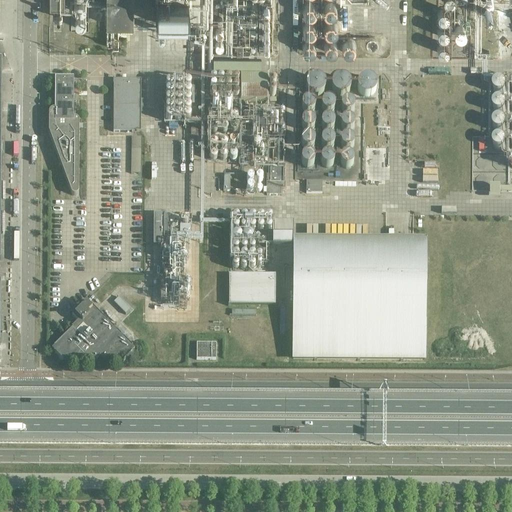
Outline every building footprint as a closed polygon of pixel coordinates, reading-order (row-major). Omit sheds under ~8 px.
[(64,8),(64,0),(49,0),(49,8),(64,8)] [(133,25),(132,0),(106,0),(106,25),(107,25),(114,25),(133,25)] [(156,0),(157,23),(187,23),(187,3),(167,2),(166,0),(156,0)] [(482,0),(483,13),(492,14),(492,0),(482,0)] [(84,13),(85,12),(85,11),(85,10),(85,9),(85,8),(85,7),(84,6),(83,5),(82,4),(80,4),(79,4),(78,4),(77,5),(76,6),(75,6),(75,8),(74,9),(74,10),(75,12),(76,13),(76,14),(77,15),(78,15),(79,15),(80,15),(81,15),(82,15),(83,14),(84,14),(84,13)] [(314,15),(315,14),(316,13),(316,12),(316,11),(316,10),(316,9),(316,8),(315,7),(315,6),(314,5),(313,5),(312,4),(311,4),(310,4),(309,4),(308,4),(306,5),(305,6),(304,7),(303,8),(303,9),(303,10),(303,11),(303,12),(303,13),(304,14),(304,15),(305,16),(306,16),(307,17),(308,17),(309,17),(311,17),(313,16),(314,16),(314,15)] [(335,15),(336,14),(337,13),(337,12),(337,11),(337,10),(337,9),(337,8),(336,8),(336,7),(335,6),(335,5),(334,5),(333,4),(331,4),(330,4),(329,4),(328,4),(327,5),(326,6),(325,7),(324,8),(324,10),(324,11),(324,12),(324,13),(324,14),(325,14),(325,15),(326,16),(327,16),(328,17),(330,17),(331,17),(332,17),(334,16),(335,15)] [(447,18),(448,17),(448,16),(448,15),(448,14),(448,13),(447,11),(447,10),(446,10),(444,9),(443,9),(442,9),(441,9),(440,10),(439,10),(439,11),(438,11),(438,12),(437,13),(437,14),(437,15),(437,16),(438,17),(438,18),(439,18),(439,19),(440,20),(441,20),(442,20),(443,20),(444,20),(445,20),(446,19),(447,19),(447,18)] [(256,19),(256,11),(233,11),(233,19),(256,19)] [(85,28),(86,27),(86,26),(86,25),(86,24),(86,23),(86,22),(85,21),(85,20),(84,20),(83,19),(81,19),(80,19),(79,19),(78,20),(77,20),(76,21),(76,22),(75,24),(75,25),(75,26),(76,26),(76,27),(77,28),(77,29),(78,29),(79,30),(80,30),(81,30),(82,30),(83,29),(84,29),(85,28)] [(314,34),(315,33),(315,32),(316,32),(316,31),(316,30),(316,29),(316,28),(316,27),(315,26),(315,25),(314,25),(313,24),(312,23),(311,23),(310,23),(309,23),(307,23),(306,23),(305,24),(305,25),(304,26),(303,27),(303,28),(303,29),(303,30),(303,31),(303,32),(304,33),(305,34),(306,35),(307,35),(308,36),(309,36),(310,36),(311,36),(312,35),(313,35),(314,34)] [(336,34),(336,33),(337,32),(337,31),(337,30),(337,29),(337,28),(337,27),(337,26),(336,25),(335,25),(334,24),(333,23),(332,23),(331,23),(329,23),(328,23),(327,24),(326,25),(325,26),(325,27),(324,28),(324,29),(324,30),(324,31),(324,32),(325,32),(326,34),(326,35),(327,35),(328,36),(329,36),(330,36),(332,36),(333,36),(335,35),(336,34)] [(447,35),(448,33),(448,32),(448,31),(448,30),(448,29),(447,29),(446,28),(446,27),(445,27),(444,26),(442,26),(441,26),(440,27),(439,28),(438,29),(437,30),(437,31),(437,32),(437,33),(437,34),(438,34),(438,35),(439,36),(440,37),(441,37),(442,37),(443,37),(444,37),(445,37),(446,36),(447,35)] [(464,35),(465,35),(465,34),(465,33),(465,32),(465,31),(465,30),(465,29),(464,28),(463,28),(463,27),(462,27),(460,26),(459,26),(458,27),(457,27),(456,28),(455,29),(455,30),(454,31),(454,32),(454,33),(455,34),(455,35),(456,36),(457,36),(457,37),(458,37),(459,37),(460,37),(461,37),(462,37),(463,37),(463,36),(464,35)] [(223,48),(223,47),(223,46),(224,45),(223,45),(223,44),(223,43),(222,42),(221,42),(220,42),(219,41),(219,42),(218,42),(217,42),(216,43),(216,44),(215,45),(215,46),(215,47),(216,47),(216,48),(217,49),(218,49),(219,50),(220,50),(221,49),(222,49),(223,48)] [(314,52),(315,51),(315,50),(316,49),(316,48),(316,47),(316,46),(315,46),(315,45),(315,44),(314,43),(313,42),(312,42),(312,41),(310,41),(309,41),(307,41),(306,42),(305,42),(304,43),(303,44),(303,45),(303,46),(302,46),(302,47),(302,48),(302,49),(303,49),(303,50),(303,51),(304,52),(305,53),(306,53),(307,54),(308,54),(309,54),(310,54),(311,54),(312,53),(313,53),(314,52)] [(335,52),(336,51),(337,50),(337,49),(337,48),(337,47),(337,46),(337,45),(336,44),(335,43),(334,42),(333,41),(332,41),(331,41),(330,41),(329,41),(327,42),(326,43),(325,44),(324,45),(324,46),(324,47),(324,48),(324,49),(324,50),(325,50),(325,52),(326,52),(326,53),(327,53),(328,54),(329,54),(330,54),(331,54),(332,54),(333,54),(334,53),(335,52)] [(354,51),(354,50),(355,50),(355,49),(355,48),(355,47),(355,46),(355,45),(354,44),(354,43),(353,42),(352,42),(351,41),(350,41),(348,41),(347,41),(346,41),(345,41),(344,42),(343,43),(343,44),(342,45),(342,46),(342,47),(342,48),(342,49),(343,51),(344,52),(345,53),(346,54),(347,54),(348,54),(349,54),(350,54),(352,53),(353,52),(354,51)] [(378,51),(378,50),(378,49),(378,48),(378,47),(378,46),(378,45),(377,44),(377,43),(376,43),(375,43),(375,42),(374,42),(373,42),(371,42),(370,42),(369,43),(368,44),(367,45),(367,46),(366,46),(366,47),(366,48),(366,49),(367,49),(367,50),(367,51),(368,52),(369,53),(371,54),(372,54),(373,54),(374,54),(375,53),(376,52),(377,52),(378,51)] [(250,53),(250,43),(233,43),(233,53),(250,53)] [(447,53),(447,52),(448,51),(448,50),(448,49),(448,48),(448,47),(447,46),(446,45),(445,44),(444,44),(443,43),(442,43),(441,44),(440,44),(439,45),(438,46),(437,47),(437,48),(437,49),(437,50),(437,51),(438,52),(438,53),(439,53),(440,54),(441,54),(442,54),(442,55),(444,54),(445,54),(446,53),(447,53)] [(262,77),(262,56),(213,56),(214,77),(240,77),(262,77)] [(267,103),(267,77),(262,77),(240,77),(240,103),(267,103)] [(323,95),(324,94),(324,93),(325,92),(325,91),(325,90),(326,89),(325,88),(325,87),(325,86),(325,85),(324,84),(324,83),(323,82),(322,81),(321,80),(320,80),(319,79),(318,79),(317,79),(316,79),(315,79),(314,79),(313,79),(312,79),(311,80),(310,81),(309,81),(308,82),(307,83),(307,84),(306,85),(306,86),(306,87),(306,89),(306,90),(306,92),(307,93),(308,95),(309,96),(310,97),(312,98),(313,98),(315,98),(317,98),(318,98),(319,98),(320,97),(321,97),(323,96),(323,95)] [(348,95),(349,94),(350,93),(350,92),(351,91),(351,90),(351,89),(351,88),(351,87),(350,86),(350,85),(350,84),(349,83),(348,82),(347,81),(347,80),(346,80),(345,79),(344,79),(342,79),(341,79),(340,79),(339,79),(338,79),(337,80),(336,80),(335,81),(334,81),(333,82),(333,83),(332,84),(332,85),(331,86),(331,87),(331,89),(331,90),(332,92),(332,93),(333,95),(334,96),(336,97),(337,98),(339,98),(340,98),(342,98),(344,98),(345,98),(346,97),(347,97),(348,96),(348,95)] [(373,96),(375,94),(376,93),(376,92),(376,91),(376,89),(376,88),(376,87),(376,86),(376,85),(375,84),(375,83),(374,82),(373,81),(372,81),(372,80),(371,79),(369,79),(368,79),(367,79),(366,79),(365,79),(364,79),(363,79),(362,80),(361,80),(360,81),(359,82),(359,83),(358,84),(357,85),(357,86),(357,87),(357,89),(357,90),(357,92),(358,93),(359,95),(360,96),(362,97),(363,98),(365,98),(366,98),(368,98),(369,98),(371,97),(372,97),(373,96)] [(78,190),(79,128),(79,125),(73,125),(73,122),(73,119),(73,111),(73,89),(73,80),(55,80),(55,111),(53,110),(52,111),(51,111),(50,112),(49,113),(49,114),(49,115),(49,133),(63,171),(71,194),(72,194),(73,194),(74,194),(75,194),(76,194),(77,193),(78,192),(78,191),(78,190)] [(141,133),(141,80),(113,80),(113,124),(131,125),(131,133),(141,133)] [(505,93),(505,92),(506,91),(506,90),(506,89),(506,88),(506,87),(506,86),(505,85),(504,84),(503,84),(502,83),(501,83),(500,83),(499,83),(498,83),(497,83),(496,83),(496,84),(495,85),(494,86),(494,87),(493,88),(493,89),(493,90),(494,90),(494,91),(494,92),(495,94),(496,94),(497,95),(499,95),(500,95),(501,95),(502,95),(503,94),(504,94),(505,93)] [(505,112),(505,111),(506,110),(506,109),(506,108),(506,107),(506,106),(506,105),(505,104),(504,103),(503,102),(502,102),(501,101),(499,101),(498,101),(496,102),(496,103),(495,103),(494,104),(494,105),(493,106),(493,107),(493,108),(493,109),(494,110),(494,111),(495,112),(496,113),(497,113),(497,114),(499,114),(500,114),(502,114),(503,113),(504,113),(504,112),(505,112)] [(315,111),(315,110),(315,109),(315,108),(315,107),(315,106),(314,104),(313,104),(312,103),(311,102),(310,102),(309,102),(307,102),(306,102),(305,103),(304,104),(303,104),(302,105),(302,106),(302,107),(302,108),(302,109),(302,110),(302,111),(303,113),(304,114),(305,114),(306,115),(308,115),(310,115),(311,115),(312,114),(313,113),(314,113),(314,112),(314,111),(315,111)] [(334,111),(335,110),(335,109),(335,108),(335,107),(334,106),(334,105),(333,104),(332,103),(331,102),(329,102),(328,102),(327,102),(325,102),(324,103),(323,104),(322,105),(322,106),(321,107),(321,108),(321,109),(322,110),(322,111),(322,112),(323,112),(324,113),(324,114),(325,115),(327,115),(328,115),(329,115),(330,115),(332,114),(333,113),(334,112),(334,111)] [(354,111),(354,110),(354,109),(354,108),(354,107),(354,106),(353,105),(353,104),(351,103),(350,102),(349,102),(348,102),(347,102),(346,102),(344,103),(343,103),(342,104),(342,106),(341,106),(341,108),(341,109),(341,110),(341,111),(342,113),(343,113),(344,114),(345,115),(346,115),(347,115),(349,115),(350,115),(351,114),(352,114),(353,113),(354,112),(354,111)] [(266,137),(266,110),(253,110),(252,136),(266,137)] [(314,129),(315,128),(315,127),(315,126),(315,125),(315,124),(314,124),(314,123),(314,122),(313,121),(312,120),(310,120),(309,119),(308,119),(306,120),(305,120),(304,121),(303,122),(302,123),(302,124),(301,125),(301,126),(301,127),(301,128),(302,128),(302,129),(303,130),(304,131),(305,132),(306,133),(307,133),(308,133),(309,133),(310,133),(312,132),(313,131),(313,130),(314,129)] [(334,129),(334,128),(334,127),(334,126),(334,125),(334,124),(334,123),(333,122),(332,121),(330,120),(329,120),(328,120),(327,120),(326,120),(325,120),(323,121),(322,122),(322,123),(321,124),(321,125),(321,126),(321,127),(321,128),(322,129),(322,130),(322,131),(323,131),(324,132),(325,133),(326,133),(328,133),(329,133),(330,133),(331,132),(332,132),(333,131),(334,130),(334,129)] [(354,129),(354,128),(354,127),(354,126),(354,124),(353,123),(353,122),(352,122),(351,121),(350,120),(349,120),(348,120),(347,120),(346,120),(344,121),(343,121),(342,122),(342,123),(341,123),(341,124),(341,125),(341,126),(341,127),(341,128),(341,129),(341,130),(342,130),(342,131),(343,132),(344,132),(345,133),(346,133),(347,133),(348,133),(349,133),(351,133),(352,132),(353,131),(353,130),(354,129)] [(504,131),(505,130),(506,129),(506,128),(506,127),(506,126),(506,125),(506,124),(505,123),(505,122),(504,121),(503,121),(502,120),(500,120),(499,120),(498,120),(496,121),(495,121),(494,122),(494,123),(494,124),(493,125),(493,126),(493,127),(493,128),(494,128),(494,129),(495,130),(495,131),(496,132),(497,132),(498,132),(500,133),(501,133),(502,132),(503,132),(503,131),(504,131)] [(236,134),(237,134),(237,133),(238,132),(238,131),(238,130),(238,129),(237,128),(236,127),(235,127),(234,127),(233,127),(232,127),(231,128),(230,129),(230,130),(230,131),(230,132),(230,133),(231,134),(232,134),(233,135),(234,135),(235,135),(236,134)] [(280,137),(280,130),(280,128),(279,128),(270,128),(270,136),(280,137)] [(302,142),(301,143),(301,144),(301,145),(302,146),(302,147),(302,148),(303,149),(304,150),(306,151),(307,151),(308,151),(310,151),(311,150),(313,149),(314,148),(314,147),(315,146),(315,145),(315,144),(315,143),(314,142),(314,141),(313,140),(312,139),(311,138),(310,138),(309,137),(307,137),(306,138),(305,138),(304,139),(303,139),(303,140),(302,141),(302,142)] [(142,138),(131,138),(131,174),(141,174),(142,138)] [(324,139),(323,140),(322,140),(322,141),(321,142),(321,143),(321,144),(321,146),(321,147),(322,148),(323,149),(323,150),(324,150),(326,151),(327,151),(328,151),(329,151),(330,151),(332,150),(333,149),(333,148),(334,147),(334,146),(334,145),(334,143),(334,142),(333,140),(332,139),(331,138),(330,138),(329,138),(328,138),(327,138),(326,138),(325,138),(324,139)] [(354,145),(354,144),(354,143),(353,142),(353,141),(353,140),(352,139),(350,139),(349,138),(348,138),(347,138),(346,138),(344,138),(343,139),(342,140),(341,141),(341,142),(341,143),(340,143),(340,144),(340,145),(341,146),(341,147),(341,148),(342,149),(343,150),(344,150),(345,151),(346,151),(347,151),(349,151),(350,151),(351,150),(352,149),(353,148),(353,147),(354,147),(354,146),(354,145)] [(506,143),(506,142),(505,142),(505,141),(504,140),(503,140),(503,139),(502,139),(501,138),(500,138),(498,138),(497,139),(496,139),(495,140),(495,141),(494,142),(493,143),(493,144),(493,145),(493,146),(493,147),(494,148),(495,149),(496,150),(497,151),(498,151),(499,151),(500,151),(501,151),(503,151),(503,150),(504,150),(505,149),(505,148),(506,147),(506,146),(506,145),(506,144),(506,143)] [(314,165),(314,164),(315,163),(315,161),(314,160),(314,159),(313,157),(312,157),(311,156),(309,155),(308,155),(306,155),(305,156),(304,156),(303,157),(303,158),(302,158),(301,160),(301,161),(301,162),(301,163),(301,164),(302,165),(302,166),(303,166),(303,167),(304,168),(306,168),(307,169),(308,169),(310,169),(311,168),(312,168),(312,167),(313,166),(314,165)] [(334,165),(334,164),(334,163),(334,161),(334,160),(333,159),(333,158),(332,157),(330,156),(329,156),(328,155),(327,155),(326,156),(324,156),(323,157),(322,158),(322,159),(321,160),(321,161),(321,162),(321,163),(321,164),(322,165),(322,166),(323,167),(324,168),(325,168),(326,169),(328,169),(329,169),(330,168),(331,168),(332,167),(333,166),(334,165)] [(353,165),(354,163),(354,162),(353,162),(353,161),(353,160),(353,159),(352,159),(352,158),(351,158),(351,157),(350,157),(349,157),(348,156),(347,156),(345,156),(344,157),(342,158),(342,159),(341,160),(340,161),(340,162),(340,163),(340,164),(340,165),(341,166),(341,167),(342,168),(343,168),(344,169),(345,169),(347,170),(348,169),(349,169),(350,169),(351,168),(352,167),(353,166),(353,165)] [(285,190),(285,166),(271,166),(271,183),(266,183),(266,196),(280,196),(280,190),(285,190)] [(167,246),(168,215),(168,214),(154,214),(153,246),(154,246),(167,246)] [(237,234),(236,235),(235,235),(234,235),(234,236),(233,236),(233,237),(232,238),(232,239),(233,240),(233,241),(234,242),(235,242),(236,243),(237,243),(238,242),(239,242),(240,241),(240,240),(241,239),(241,238),(240,237),(240,236),(239,235),(238,235),(237,235),(237,234)] [(248,235),(247,235),(246,235),(245,236),(245,237),(244,237),(244,238),(244,239),(244,240),(245,241),(246,242),(247,243),(248,243),(249,243),(250,243),(251,242),(252,241),(252,240),(252,239),(252,238),(252,237),(251,236),(251,235),(250,235),(249,235),(248,235)] [(294,248),(293,359),(424,360),(425,249),(412,249),(294,248)] [(273,305),(273,279),(230,278),(230,277),(228,277),(228,307),(230,307),(230,305),(273,305)] [(133,307),(120,294),(113,301),(125,314),(133,307)] [(120,336),(117,333),(118,333),(117,332),(117,333),(114,330),(115,329),(114,329),(111,326),(111,325),(110,326),(107,323),(108,323),(107,322),(107,323),(86,302),(72,316),(73,317),(78,322),(76,324),(74,321),(71,324),(73,327),(72,328),(71,328),(72,329),(54,347),(54,348),(52,350),(54,353),(54,354),(55,353),(63,362),(62,362),(63,362),(66,365),(69,362),(73,358),(76,362),(77,362),(79,365),(82,362),(83,362),(86,358),(90,362),(93,365),(96,362),(100,358),(103,362),(104,362),(107,365),(108,363),(109,362),(110,362),(113,358),(117,362),(118,362),(120,365),(123,362),(124,362),(123,362),(131,353),(132,354),(132,353),(135,350),(132,348),(132,347),(131,347),(124,340),(125,340),(124,339),(121,337),(121,336),(120,336)] [(76,324),(78,322),(73,317),(66,323),(71,328),(72,328),(73,327),(71,324),(74,321),(76,324)] [(216,360),(216,344),(197,344),(197,360),(216,360)]
